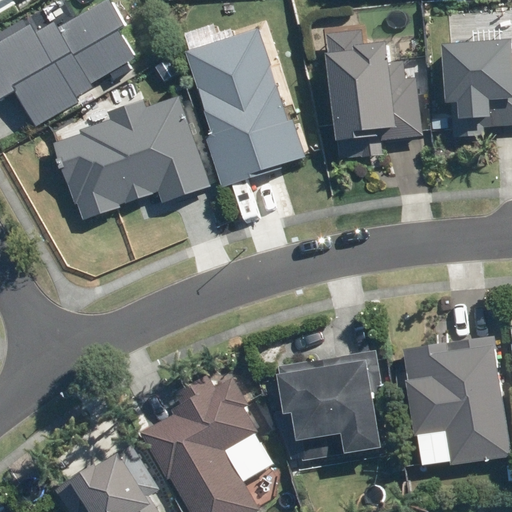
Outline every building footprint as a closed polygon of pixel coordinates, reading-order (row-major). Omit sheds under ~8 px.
[(0,99),(16,91),(36,126),(96,93),(92,86),(138,61),(122,31),(128,27),(113,0),(109,0),(58,28),(55,23),(35,34),(31,27),(0,43),(0,99)] [(12,0),(0,0),(0,14),(15,5),(12,0)] [(302,121),(291,124),(286,109),(295,106),(267,20),(220,36),(223,43),(187,54),(214,137),(206,140),(222,188),(257,177),(256,175),(313,157),(302,121)] [(369,24),(323,30),(340,161),(385,155),(383,143),(426,137),(415,58),(388,61),(386,45),(372,46),(369,24)] [(511,46),(444,47),(444,107),(454,107),(454,139),(486,139),(486,129),(511,129),(511,46)] [(211,187),(180,98),(149,109),(145,99),(109,112),(112,121),(51,143),(79,222),(158,194),(162,204),(211,187)] [(511,455),(511,446),(498,334),(404,346),(419,466),(511,455)] [(303,461),(385,445),(375,398),(387,396),(377,349),(278,369),(286,413),(293,412),(303,461)] [(144,432),(144,433),(191,511),(260,511),(262,511),(226,452),(272,424),(240,371),(217,385),(209,373),(173,394),(182,410),(144,432)] [(132,438),(69,480),(90,511),(159,511),(150,497),(165,488),(132,438)]
